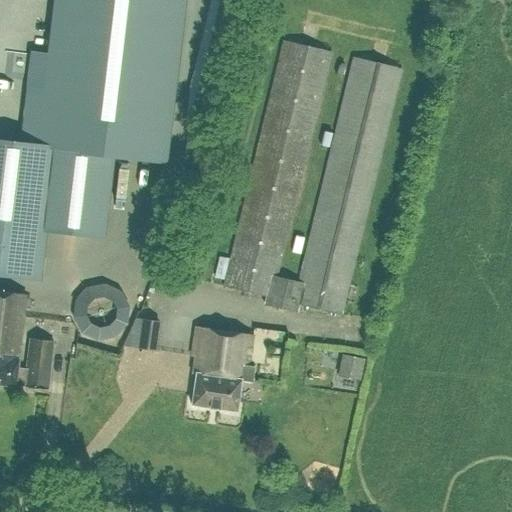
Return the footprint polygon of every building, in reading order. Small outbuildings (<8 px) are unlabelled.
[(21,146),(0,143),(0,273),(35,278),(42,228),(99,235),(109,154),(161,160),(179,0),(57,0),(47,90),(28,88),(21,146)] [(223,287),(264,297),(262,305),(293,314),(295,305),(340,315),(400,68),(353,57),(298,282),(275,276),(330,52),(283,41),(223,287)] [(295,260),(300,240),(291,238),(287,258),(295,260)] [(208,280),(217,281),(221,255),(212,253),(208,280)] [(16,368),(24,297),(0,293),(0,384),(15,387),(15,386),(24,387),(24,388),(47,391),(53,341),(29,338),(26,370),(16,368)] [(158,323),(142,321),(138,351),(155,353),(158,323)] [(190,405),(235,412),(240,380),(251,382),(253,367),(247,366),(251,337),(196,330),(192,355),(197,356),(190,405)]
